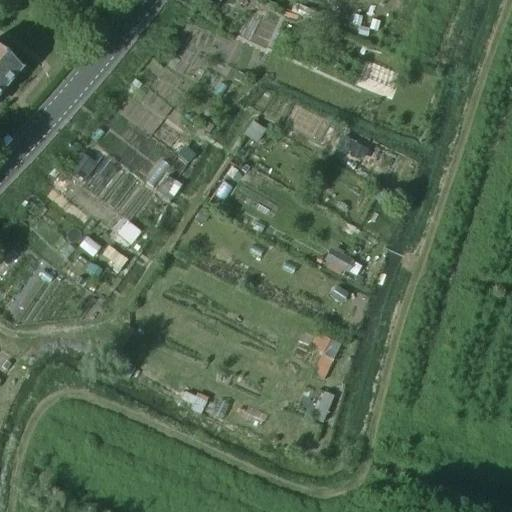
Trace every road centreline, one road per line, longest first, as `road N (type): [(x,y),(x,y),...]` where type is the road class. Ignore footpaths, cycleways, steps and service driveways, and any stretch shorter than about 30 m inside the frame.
road 1 (track): [(511,486),(371,449),(410,272),(505,0)]
road 2 (track): [(9,511),(24,432),(42,408),(76,392),(305,491),(347,484),(371,449)]
road 3 (secondary): [(0,166),(147,0)]
road 4 (track): [(0,329),(28,336),(123,321),(165,333)]
